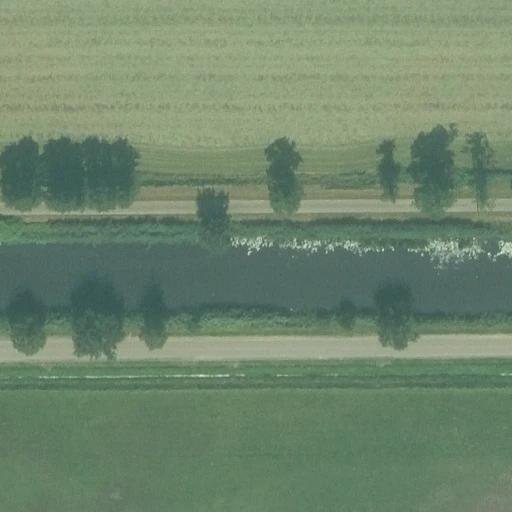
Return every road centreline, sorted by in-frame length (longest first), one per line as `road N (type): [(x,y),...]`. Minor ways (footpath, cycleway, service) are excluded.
road 1 (unclassified): [(0,212),(511,206)]
road 2 (unclassified): [(0,352),(511,348)]
